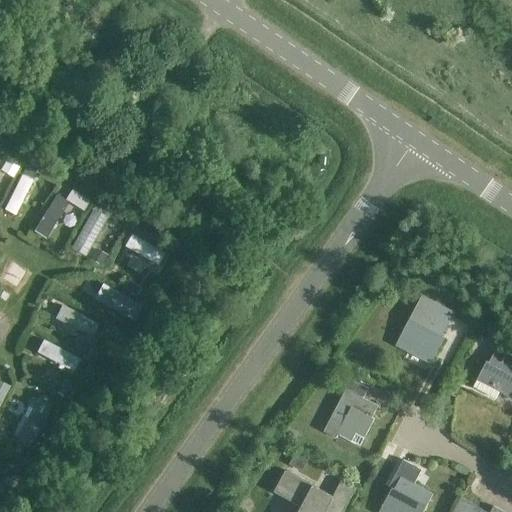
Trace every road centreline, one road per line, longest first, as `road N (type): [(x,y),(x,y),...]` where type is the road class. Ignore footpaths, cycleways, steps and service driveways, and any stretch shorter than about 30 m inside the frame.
road 1 (unclassified): [(148,511),(413,140)]
road 2 (tertiary): [(413,140),(209,0)]
